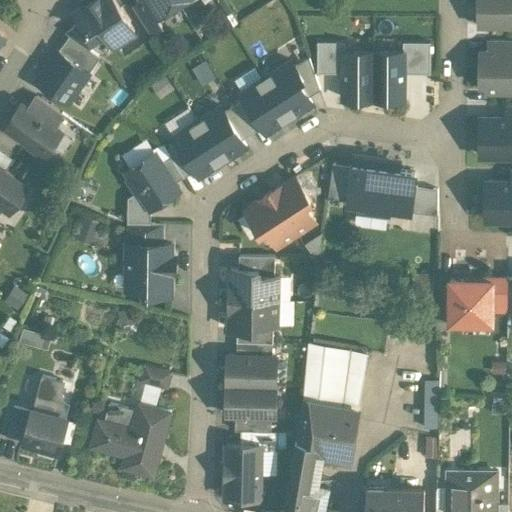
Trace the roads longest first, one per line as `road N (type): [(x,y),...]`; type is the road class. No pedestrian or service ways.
road 1 (residential): [(196,511),(212,198),(334,128),(430,133),(448,124)]
road 2 (residential): [(144,511),(0,477)]
road 3 (residential): [(448,124),(455,0)]
